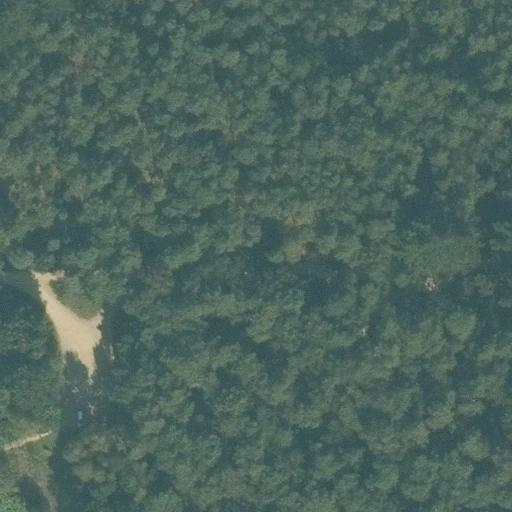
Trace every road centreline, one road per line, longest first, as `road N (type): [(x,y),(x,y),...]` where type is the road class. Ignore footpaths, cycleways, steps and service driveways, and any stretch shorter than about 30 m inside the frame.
road 1 (track): [(511,266),(27,279)]
road 2 (track): [(27,279),(78,331),(86,375),(63,424)]
